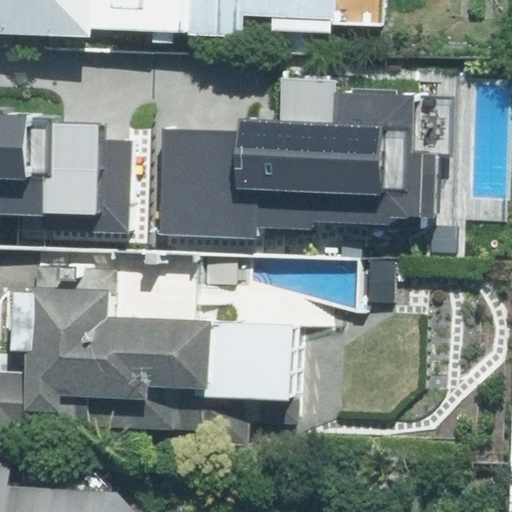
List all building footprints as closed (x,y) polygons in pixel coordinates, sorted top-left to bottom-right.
[(0,0),(0,26),(192,31),(192,0),(0,0)] [(347,30),(347,0),(197,0),(197,29),(249,31),(250,9),(279,10),(279,47),(322,48),(322,30),(347,30)] [(0,102),(0,229),(97,232),(101,72),(26,71),(25,103),(0,102)] [(165,131),(161,231),(254,235),(255,219),(449,226),(451,149),(414,147),(416,97),(287,92),(286,123),(241,122),(241,134),(165,131)] [(4,342),(0,341),(0,432),(97,436),(97,421),(210,426),(211,390),(301,393),(304,318),(120,311),(121,285),(38,282),(35,352),(4,351),(4,342)] [(0,511),(149,511),(150,497),(137,497),(137,487),(97,485),(97,463),(0,459),(0,511)]
